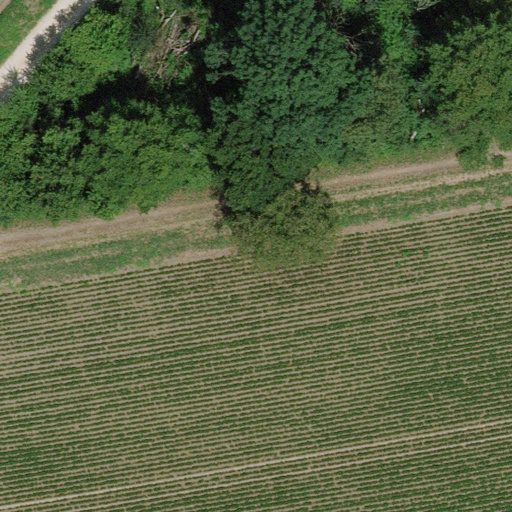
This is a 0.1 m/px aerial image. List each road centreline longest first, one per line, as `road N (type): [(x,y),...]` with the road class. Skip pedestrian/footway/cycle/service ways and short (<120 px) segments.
road 1 (track): [(511,162),(0,254)]
road 2 (track): [(0,95),(76,0)]
